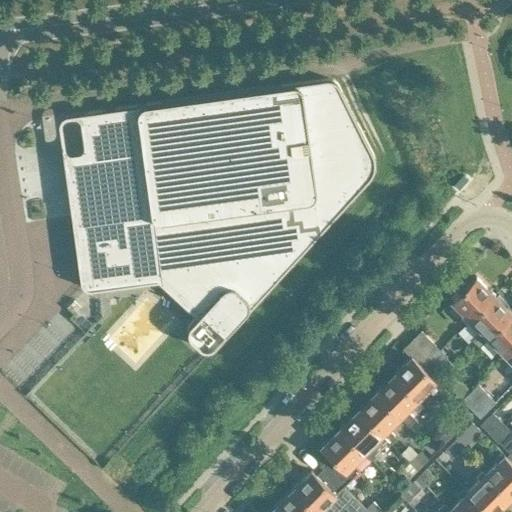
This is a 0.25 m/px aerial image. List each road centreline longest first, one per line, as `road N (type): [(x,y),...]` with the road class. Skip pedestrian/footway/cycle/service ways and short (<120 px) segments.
road 1 (residential): [(205,511),(461,229),(487,217)]
road 2 (tertiary): [(0,31),(238,0)]
